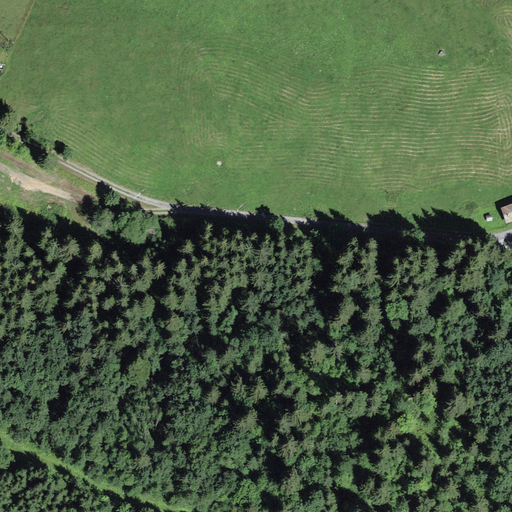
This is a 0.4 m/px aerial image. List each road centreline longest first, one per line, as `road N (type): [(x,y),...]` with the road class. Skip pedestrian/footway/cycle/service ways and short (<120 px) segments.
road 1 (track): [(0,125),(155,205),(484,238),(511,231)]
road 2 (track): [(0,165),(93,203),(157,218),(171,207)]
